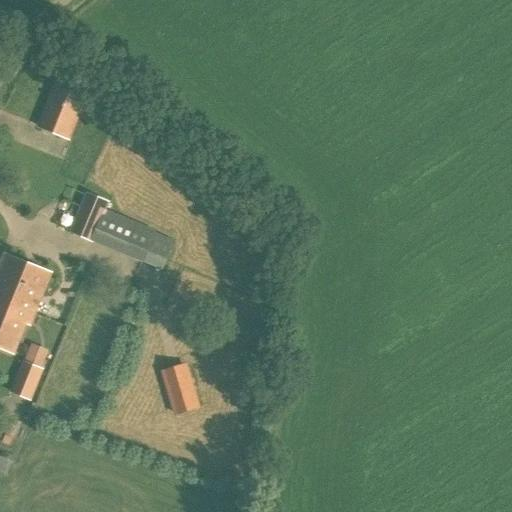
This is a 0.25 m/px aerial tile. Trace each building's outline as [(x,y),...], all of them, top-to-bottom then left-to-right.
[(70,141),(90,89),(57,75),(36,127),(70,141)] [(163,270),(174,241),(155,233),(156,231),(107,209),(110,202),(85,192),(69,231),(77,234),(91,240),(91,241),(142,263),(143,262),(163,270)] [(30,324),(34,313),(51,273),(4,254),(0,265),(0,347),(14,353),(26,323),(30,324)] [(32,343),(12,392),(30,399),(42,370),(40,369),(48,349),(32,343)] [(187,362),(160,370),(173,415),(200,407),(187,362)] [(1,471),(17,473),(19,457),(4,455),(1,471)]
